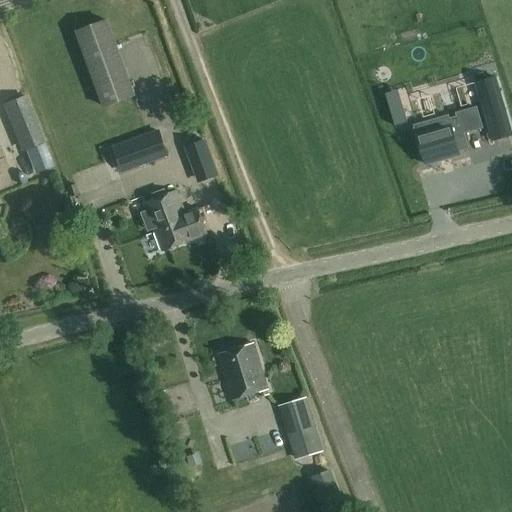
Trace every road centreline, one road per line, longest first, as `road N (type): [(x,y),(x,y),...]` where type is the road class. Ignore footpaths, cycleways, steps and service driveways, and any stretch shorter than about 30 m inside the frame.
road 1 (unclassified): [(0,345),(511,223)]
road 2 (unknown): [(281,277),(337,437)]
